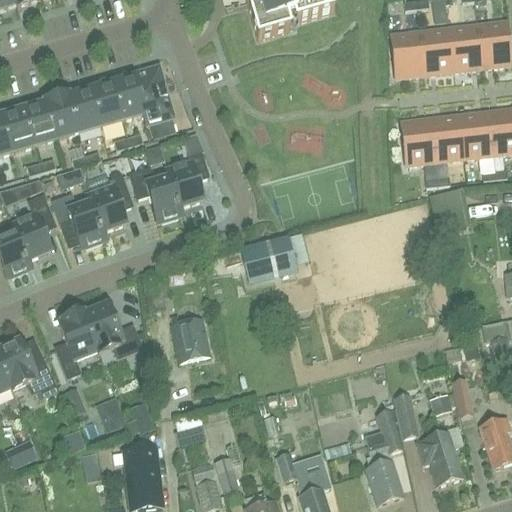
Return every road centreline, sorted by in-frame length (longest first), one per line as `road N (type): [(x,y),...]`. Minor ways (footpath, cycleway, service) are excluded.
road 1 (residential): [(0,315),(228,236),(245,219)]
road 2 (residential): [(171,20),(243,196),(245,219)]
road 3 (residential): [(171,20),(0,68)]
